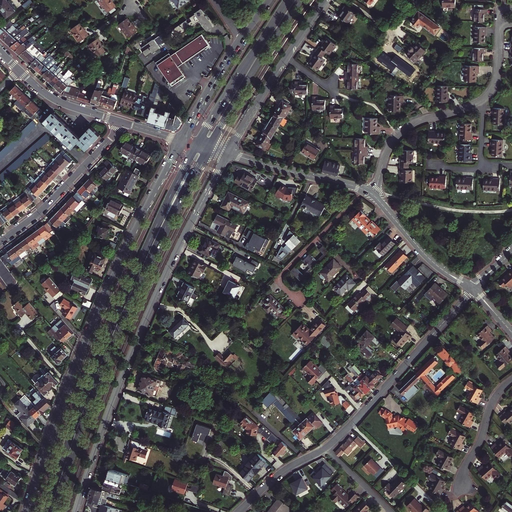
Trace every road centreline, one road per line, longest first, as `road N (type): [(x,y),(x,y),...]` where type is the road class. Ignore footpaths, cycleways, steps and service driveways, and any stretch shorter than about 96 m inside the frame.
road 1 (tertiary): [(180,141),(84,345),(27,511)]
road 2 (primary): [(196,144),(102,347),(46,511)]
road 3 (primary): [(54,511),(107,356),(208,147)]
road 4 (tertiary): [(74,511),(142,322),(228,152)]
road 5 (residential): [(325,448),(473,289)]
road 6 (tertiary): [(228,152),(324,0)]
road 7 (primary): [(208,147),(300,0)]
road 8 (residential): [(123,123),(0,243)]
road 9 (primary): [(287,0),(196,144)]
road 10 (residential): [(482,99),(400,133),(373,195)]
road 11 (residential): [(364,190),(278,278),(300,301)]
road 12 (tertiary): [(228,152),(364,190)]
road 13 (tertiary): [(373,195),(430,260),(473,289)]
road 14 (residential): [(511,380),(493,400),(465,465),(463,490)]
